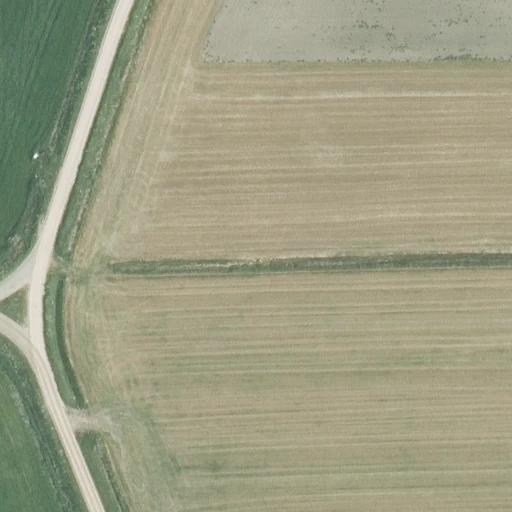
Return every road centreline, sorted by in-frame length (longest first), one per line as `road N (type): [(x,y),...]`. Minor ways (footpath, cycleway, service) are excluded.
road 1 (unclassified): [(43,244),(126,0)]
road 2 (unclassified): [(96,511),(38,362)]
